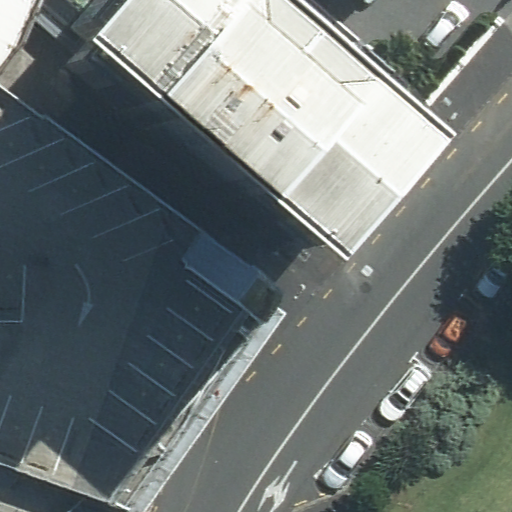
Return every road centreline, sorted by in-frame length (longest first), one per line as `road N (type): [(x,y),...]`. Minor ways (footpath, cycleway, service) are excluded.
road 1 (unclassified): [(240,511),(368,328),(511,155)]
road 2 (unknown): [(127,487),(0,434)]
